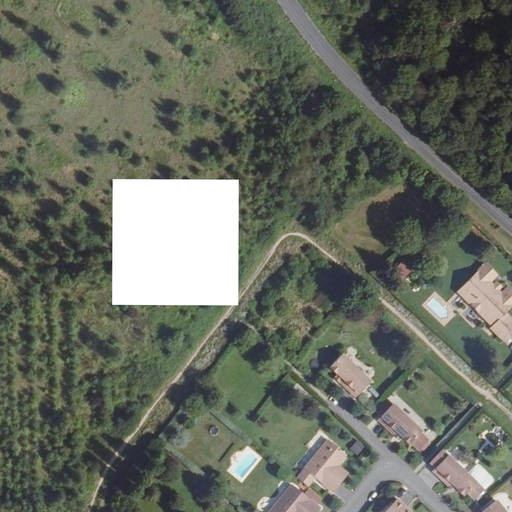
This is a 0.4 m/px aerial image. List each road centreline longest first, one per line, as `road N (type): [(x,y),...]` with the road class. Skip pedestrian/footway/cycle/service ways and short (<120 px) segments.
road 1 (track): [(90,511),(118,449),(362,129)]
road 2 (secondary): [(284,0),(366,95),(511,226)]
